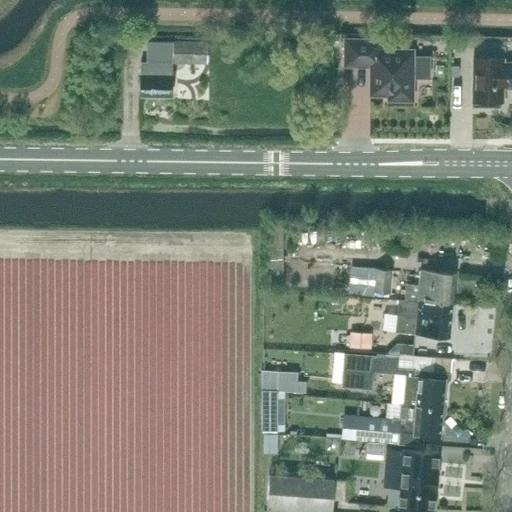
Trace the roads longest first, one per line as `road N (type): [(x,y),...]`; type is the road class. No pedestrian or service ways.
road 1 (tertiary): [(0,159),(361,164)]
road 2 (tertiary): [(511,158),(378,157),(361,164)]
road 3 (tertiary): [(361,164),(511,173)]
